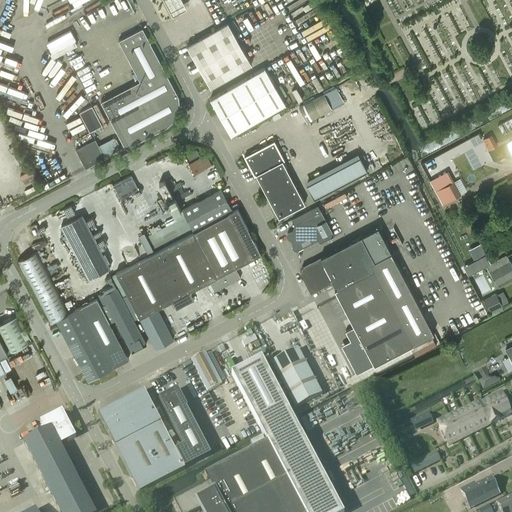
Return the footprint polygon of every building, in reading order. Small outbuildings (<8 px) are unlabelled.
[(183,0),(164,0),(172,16),(187,8),(183,0)] [(227,22),(187,46),(211,87),(251,64),(227,22)] [(80,44),(75,33),(66,37),(64,32),(68,30),(66,26),(46,35),(55,55),(80,44)] [(140,81),(100,101),(125,148),(167,126),(176,118),(179,108),(178,96),(142,28),(118,40),(140,81)] [(231,135),(285,104),(264,68),(210,98),(231,135)] [(299,104),(306,120),(345,104),(338,88),(299,104)] [(93,105),(81,112),(91,131),(103,125),(93,105)] [(279,112),(272,116),(274,120),(281,116),(279,112)] [(488,150),(496,146),(490,135),(483,139),(488,150)] [(116,138),(112,140),(117,150),(121,148),(116,138)] [(85,168),(105,158),(95,139),(75,149),(85,168)] [(256,174),(278,217),(305,203),(283,160),(285,159),(274,140),(244,156),(254,175),(256,174)] [(189,160),(199,155),(196,150),(187,154),(189,160)] [(208,154),(189,161),(194,173),(212,165),(208,154)] [(367,171),(360,156),(306,184),(314,199),(367,171)] [(121,180),(113,184),(120,198),(138,189),(131,175),(123,179),(124,180),(121,182),(121,180)] [(165,180),(159,183),(171,206),(170,206),(174,214),(181,210),(175,198),(174,198),(165,180)] [(454,181),(436,191),(443,204),(462,194),(454,181)] [(197,201),(182,209),(182,210),(185,215),(193,231),(231,210),(220,189),(197,201)] [(333,235),(318,205),(291,219),(294,224),(292,230),(287,233),(286,235),(288,239),(290,240),(292,243),(292,246),(293,250),(296,251),(317,240),(319,243),(333,235)] [(231,210),(193,231),(222,287),(240,277),(235,267),(260,253),(236,208),(231,210)] [(181,210),(174,214),(177,219),(185,215),(182,210),(182,209),(181,210)] [(61,225),(79,261),(89,279),(110,268),(100,250),(82,214),(61,225)] [(177,219),(147,235),(155,251),(179,239),(193,231),(185,215),(177,219)] [(332,282),(391,252),(377,227),(361,235),(361,234),(337,248),(301,267),(299,273),(310,294),(332,282)] [(222,287),(193,231),(179,239),(155,251),(153,253),(116,272),(116,273),(127,294),(139,317),(157,308),(171,300),(175,307),(193,298),(189,291),(209,280),(214,291),(222,287)] [(479,244),(470,249),(476,261),(485,256),(479,244)] [(49,322),(56,319),(69,312),(37,250),(17,261),(49,322)] [(433,333),(391,252),(332,282),(335,289),(334,289),(354,326),(345,331),(350,340),(341,345),(356,373),(433,333)] [(506,255),(487,265),(492,275),(496,283),(511,274),(511,264),(510,262),(506,255)] [(123,296),(127,294),(116,273),(112,275),(123,296)] [(103,308),(122,298),(121,295),(117,287),(97,297),(103,308)] [(490,311),(502,305),(496,294),(484,299),(490,311)] [(91,329),(109,320),(103,308),(97,297),(79,307),(69,312),(56,319),(75,355),(98,343),(91,329)] [(146,344),(122,298),(103,308),(109,320),(114,317),(132,351),(146,344)] [(157,308),(139,317),(155,348),(173,339),(157,308)] [(31,342),(17,315),(0,323),(0,334),(9,353),(31,342)] [(111,367),(129,358),(109,320),(91,329),(98,343),(75,355),(83,372),(87,379),(111,367)] [(509,356),(503,359),(508,370),(511,367),(511,345),(505,349),(509,356)] [(297,350),(271,364),(294,409),(321,396),(297,350)] [(207,392),(222,385),(220,382),(206,356),(205,353),(190,361),(207,392)] [(211,354),(206,356),(220,382),(225,380),(211,354)] [(6,358),(0,361),(6,371),(11,368),(6,358)] [(231,376),(259,429),(289,413),(261,360),(254,364),(231,376)] [(13,374),(6,377),(11,389),(17,387),(13,374)] [(490,377),(479,383),(483,391),(495,386),(490,377)] [(175,452),(184,470),(211,456),(186,410),(187,409),(177,390),(159,400),(184,447),(175,452)] [(143,392),(98,415),(139,493),(184,470),(175,452),(143,392)] [(483,402),(480,402),(491,425),(511,415),(500,393),(483,402)] [(491,425),(480,402),(475,403),(468,406),(480,431),(491,425)] [(480,431),(468,406),(457,412),(469,436),(480,431)] [(44,432),(23,443),(58,511),(93,511),(59,447),(75,439),(62,412),(40,423),(44,432)] [(469,436),(457,412),(446,417),(458,442),(469,436)] [(341,511),(289,413),(259,429),(267,443),(204,476),(209,485),(173,504),(177,511),(341,511)] [(415,433),(433,424),(428,414),(410,422),(415,433)] [(458,442),(446,417),(436,422),(441,433),(443,432),(447,439),(445,440),(448,447),(458,442)] [(441,461),(436,452),(409,466),(414,475),(441,461)] [(409,498),(415,495),(406,478),(400,481),(409,498)] [(474,484),(460,491),(466,503),(474,499),(477,507),(499,496),(490,479),(475,486),(474,484)] [(511,511),(511,497),(497,505),(500,511),(511,511)]
